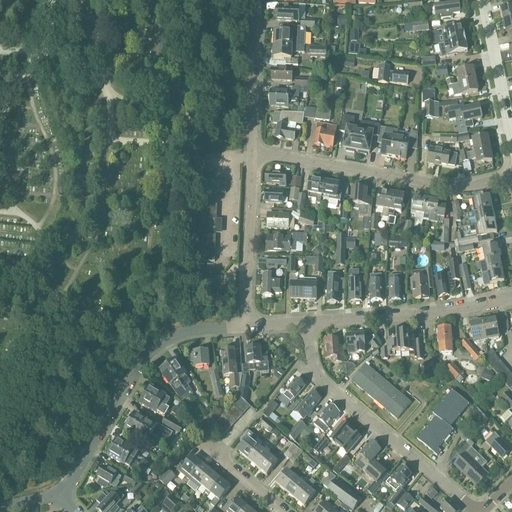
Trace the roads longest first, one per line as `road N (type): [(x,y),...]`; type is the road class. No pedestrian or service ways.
road 1 (unclassified): [(62,498),(157,353),(206,331),(245,327)]
road 2 (residential): [(511,177),(454,187),(251,158)]
road 3 (residential): [(472,511),(318,376),(310,322)]
road 4 (unclassified): [(310,322),(511,298)]
road 5 (residential): [(245,327),(251,158)]
road 6 (residential): [(251,158),(255,0)]
road 7 (residential): [(511,146),(481,0)]
road 8 (residential): [(278,511),(222,457),(252,413)]
